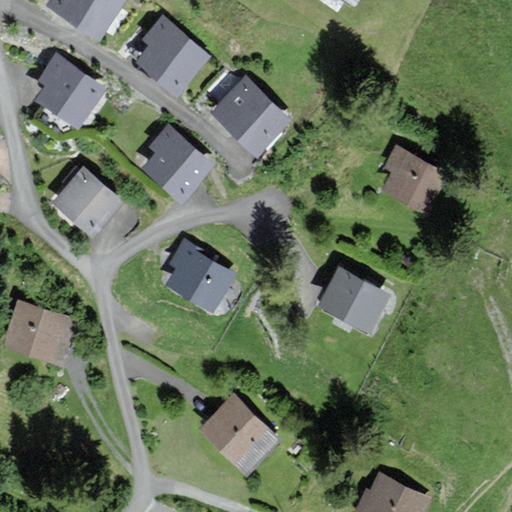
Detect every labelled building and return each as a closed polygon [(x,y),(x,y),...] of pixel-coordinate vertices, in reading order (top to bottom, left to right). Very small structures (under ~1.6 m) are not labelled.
[(54,0),(53,3),(100,33),(121,0),(54,0)] [(207,57),(163,19),(147,38),(154,44),(140,60),(177,91),(207,57)] [(51,81),(41,97),(81,123),(104,87),(57,57),(44,77),(51,81)] [(247,81),(216,113),(257,151),(287,119),(247,81)] [(170,125),(151,145),(163,155),(150,169),(182,197),(212,163),(170,125)] [(396,168),(385,187),(426,208),(444,173),(399,150),(391,165),(396,168)] [(84,170),(57,201),(92,231),(119,200),(84,170)] [(181,263),(171,283),(215,305),(231,273),(192,254),(195,248),(185,243),(177,261),(181,263)] [(341,272),(324,304),(368,327),(385,295),(341,272)] [(20,306),(9,346),(60,361),(71,320),(20,306)] [(232,398),(203,428),(246,469),(275,439),(232,398)] [(368,491),(358,511),(420,511),(427,497),(382,477),(374,494),(368,491)]
